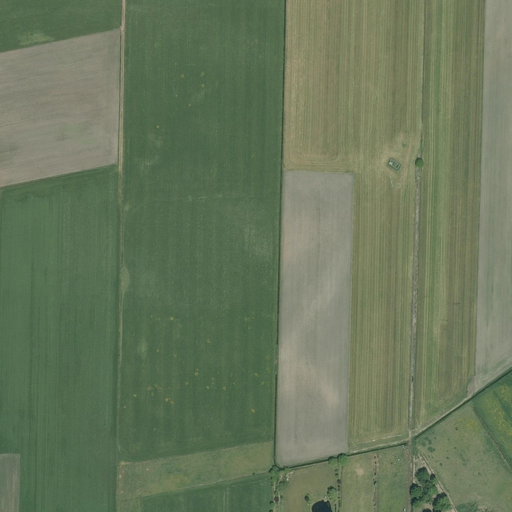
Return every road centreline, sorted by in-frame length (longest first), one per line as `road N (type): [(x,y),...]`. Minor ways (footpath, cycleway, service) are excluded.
road 1 (track): [(422,0),(408,511)]
road 2 (track): [(119,162),(122,0)]
